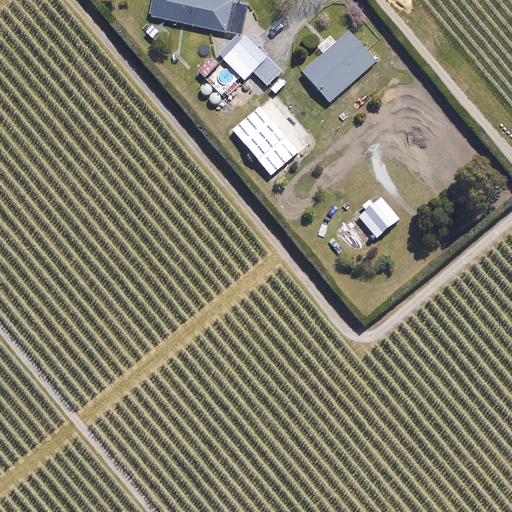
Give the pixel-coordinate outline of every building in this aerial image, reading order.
[(248,3),(234,0),(153,0),(150,16),(241,36),(248,3)] [(375,61),(348,31),(335,42),(329,36),(317,47),(323,54),(303,72),(329,102),(375,61)] [(281,72),(246,36),(222,58),(244,80),(253,71),(266,86),(281,72)] [(223,98),(205,81),(197,90),(215,107),(223,98)] [(398,219),(381,197),(372,204),(369,200),(363,205),(366,210),(358,216),(375,237),(398,219)]
